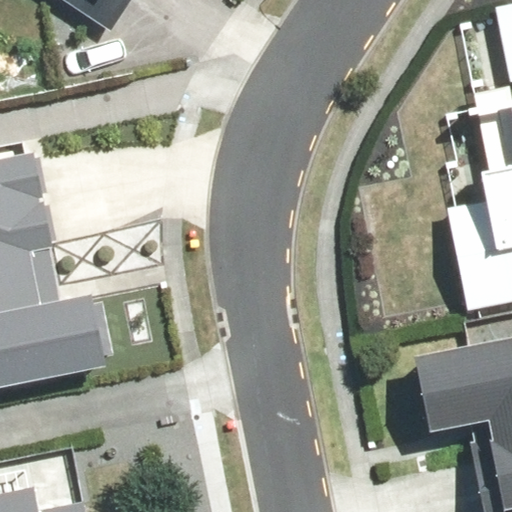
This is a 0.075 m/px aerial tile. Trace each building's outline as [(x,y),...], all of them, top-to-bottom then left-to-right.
[(80,0),(94,9),(99,0),(80,0)] [(511,5),(472,15),(488,91),(460,98),(478,178),(460,182),(467,210),(438,217),(462,327),(511,316),(511,5)] [(63,153),(0,167),(0,390),(109,368),(63,153)] [(511,511),(511,346),(399,365),(412,440),(474,431),(486,511),(511,511)] [(67,511),(67,507),(36,511),(24,511),(23,496),(0,499),(0,511),(67,511)]
